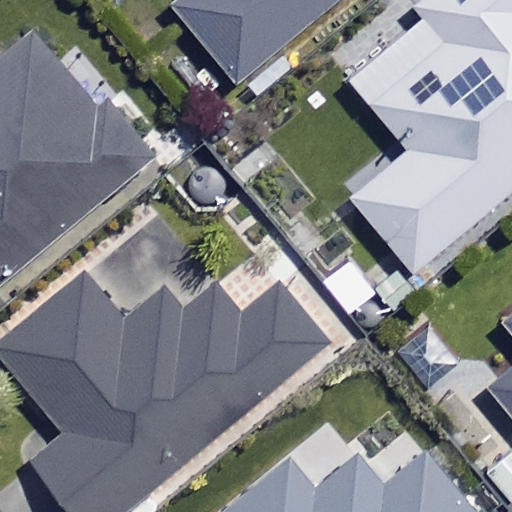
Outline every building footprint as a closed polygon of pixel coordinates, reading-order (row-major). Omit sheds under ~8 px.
[(174,0),(241,78),(332,0),(174,0)] [(511,0),(421,0),(429,9),(353,72),(412,143),(354,190),(414,263),(511,182),(511,0)] [(100,101),(34,26),(0,55),(0,284),(155,148),(108,95),(100,101)] [(128,316),(89,269),(0,342),(0,344),(68,427),(36,454),(84,511),(119,511),(332,335),(283,277),(243,310),(217,279),(186,305),(167,283),(128,316)] [(511,304),(502,312),(511,324),(511,364),(491,383),(511,407),(511,304)] [(320,487),(291,452),(218,511),(482,511),(429,447),(386,482),(362,452),(320,487)]
